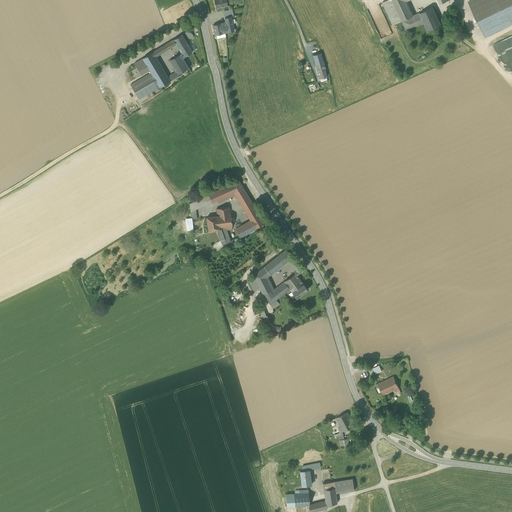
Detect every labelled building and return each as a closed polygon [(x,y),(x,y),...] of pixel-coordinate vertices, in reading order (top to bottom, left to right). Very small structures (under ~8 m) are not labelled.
[(214,0),(216,8),(223,7),(227,6),(225,0),(214,0)] [(393,26),(402,21),(392,0),(388,0),(382,3),(393,26)] [(392,0),(402,21),(413,16),(406,1),(407,0),(392,0)] [(511,23),(511,0),(473,0),(469,2),(485,36),(511,23)] [(392,33),(381,6),(369,11),(381,38),(392,33)] [(424,23),(428,30),(440,25),(432,7),(420,13),(424,23)] [(232,10),(224,11),(225,18),(231,17),(233,16),(232,10)] [(420,13),(413,16),(402,21),(407,31),(424,23),(420,13)] [(225,18),(226,23),(228,32),(233,31),(231,17),(225,18)] [(216,35),(223,33),(221,24),(213,25),(215,35),(216,35)] [(182,35),(173,40),(176,45),(178,47),(186,42),(182,35)] [(173,40),(156,50),(159,55),(176,45),(173,40)] [(189,47),(186,42),(178,47),(182,54),(184,57),(192,52),(189,47)] [(150,70),(151,73),(160,87),(169,81),(179,76),(178,74),(178,75),(176,72),(167,77),(155,57),(152,53),(142,58),(145,62),(150,70)] [(313,55),(320,79),(326,77),(324,70),(326,70),(321,53),(313,55)] [(176,72),(178,75),(178,74),(189,68),(183,58),(184,57),(182,54),(169,61),(176,72)] [(145,62),(142,58),(134,63),(137,67),(145,62)] [(142,75),(150,70),(145,62),(137,67),(141,75),(142,75)] [(139,99),(160,87),(151,73),(131,85),(139,99)] [(235,195),(241,205),(250,200),(239,181),(209,194),(212,202),(217,199),(224,196),(233,192),(235,195)] [(196,209),(212,202),(209,194),(189,203),(191,211),(196,209)] [(250,200),(241,205),(243,209),(252,203),(250,200)] [(236,229),(240,237),(264,223),(252,203),(243,209),(250,221),(236,229)] [(208,231),(217,230),(226,228),(232,227),(230,213),(229,207),(216,209),(217,216),(206,217),(208,231)] [(185,219),(187,231),(193,230),(192,220),(197,219),(196,209),(191,211),(191,218),(185,219)] [(226,230),(226,228),(217,230),(218,234),(220,241),(221,241),(222,245),(230,242),(226,230)] [(248,279),(254,291),(259,288),(261,290),(269,284),(271,284),(267,277),(288,261),(292,257),(286,249),(248,279)] [(288,261),(292,266),(297,263),(292,257),(288,261)] [(295,273),(297,275),(303,270),(299,265),(295,269),(296,271),(294,272),(295,274),(295,273)] [(292,292),(296,298),(308,290),(303,284),(297,275),(295,273),(295,274),(284,282),(291,291),(292,292)] [(264,293),(272,309),(279,304),(276,300),(283,295),(287,292),(288,293),(291,291),(284,282),(272,291),(272,289),(264,293)] [(269,284),(261,290),(263,294),(264,293),(272,289),(269,284)] [(239,291),(236,291),(232,292),(229,295),(229,298),(230,302),(233,304),(236,305),(241,303),(242,301),(243,298),(243,296),(242,293),(239,291)] [(256,306),(264,327),(269,325),(261,304),(256,306)] [(373,368),(376,374),(382,371),(379,366),(373,368)] [(378,384),(383,395),(399,388),(394,377),(378,384)] [(339,418),(344,429),(354,425),(352,420),(348,413),(339,418)] [(302,467),(302,471),(309,470),(321,468),(320,463),(302,467)] [(300,471),(302,487),(311,486),(310,478),(310,477),(310,475),(309,470),(302,471),(300,471)] [(334,482),(336,493),(355,490),(354,488),(353,479),(334,482)] [(309,506),(309,511),(314,511),(327,509),(326,506),(337,503),(337,500),(336,495),(335,493),(334,482),(323,483),(324,495),(325,499),(325,501),(310,505),(309,506)] [(286,494),(287,507),(308,506),(309,504),(308,490),(299,491),(299,493),(295,494),(286,494)]
